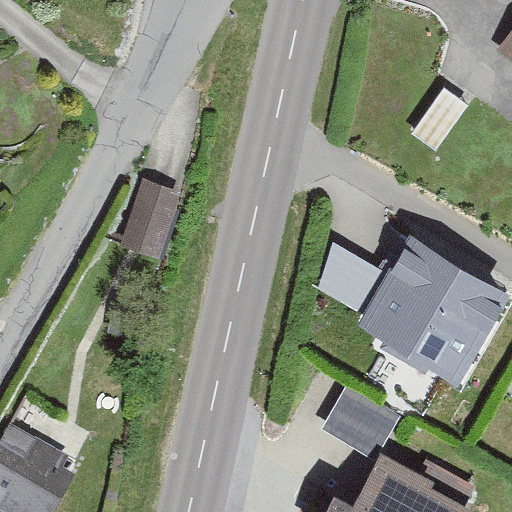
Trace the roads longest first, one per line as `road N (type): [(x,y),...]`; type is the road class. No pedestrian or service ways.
road 1 (secondary): [(193,511),(306,0)]
road 2 (residential): [(181,0),(107,170),(0,355)]
